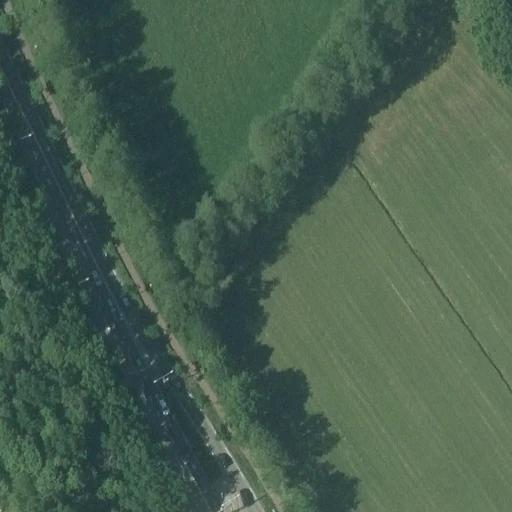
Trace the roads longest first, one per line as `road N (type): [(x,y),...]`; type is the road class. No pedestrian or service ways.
road 1 (secondary): [(115,303),(0,55)]
road 2 (secondary): [(255,511),(115,303)]
road 3 (secondary): [(115,303),(148,386),(218,511)]
